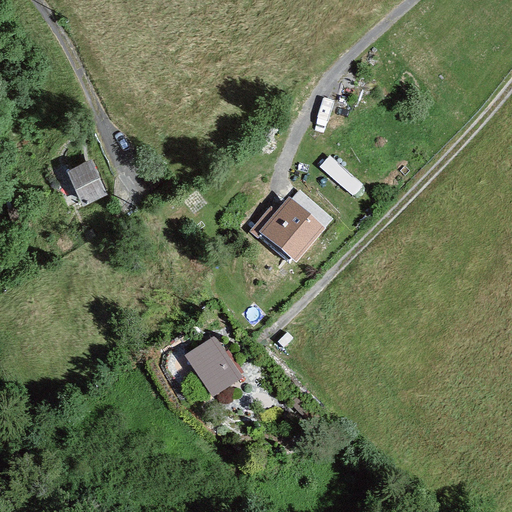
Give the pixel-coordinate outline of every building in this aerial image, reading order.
[(330,157),(321,167),(352,194),(360,185),(330,157)] [(92,163),(70,174),(81,197),(89,193),(92,201),(107,194),(92,163)] [(58,172),(69,206),(78,203),(67,169),(58,172)] [(279,212),(259,236),(291,263),(329,217),(302,196),(285,217),(279,212)] [(284,347),(291,340),(286,335),(279,343),(284,347)] [(214,338),(188,356),(213,393),(239,376),(214,338)]
